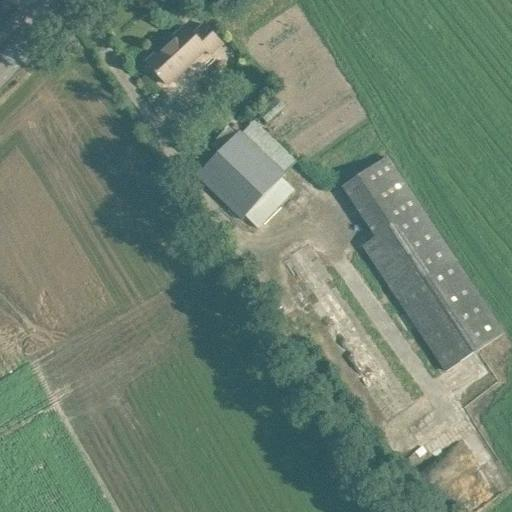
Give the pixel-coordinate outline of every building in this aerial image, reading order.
[(147,63),(168,86),(207,51),(212,56),(225,44),(204,25),(196,34),(188,28),(171,44),(169,42),(147,63)] [(246,216),(256,227),(292,191),(282,180),(285,177),(260,151),(267,144),(251,129),(244,136),(241,132),(237,136),(229,128),(212,145),(220,153),(197,176),(242,220),(246,216)] [(363,247),(445,372),(504,333),(388,158),(343,188),(376,239),(363,247)] [(325,289),(350,266),(322,235),(297,257),(325,289)] [(486,425),(476,430),(489,456),(498,451),(486,425)]
